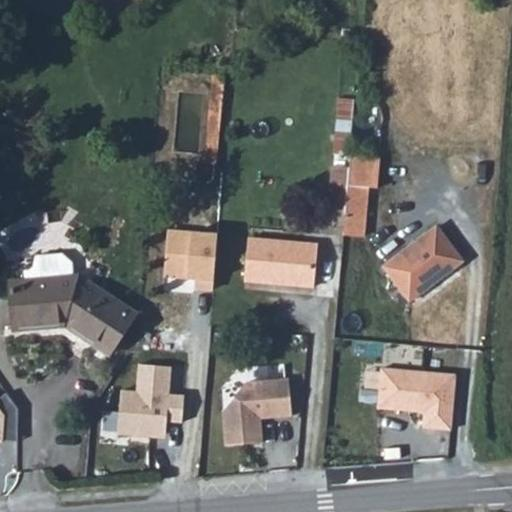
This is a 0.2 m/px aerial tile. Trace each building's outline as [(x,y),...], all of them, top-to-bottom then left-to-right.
[(212,158),(221,159),(226,68),(217,67),(212,158)] [(332,210),(331,231),(352,233),(355,182),(364,182),(366,153),(336,150),(335,163),(332,210)] [(314,209),(332,210),(335,163),(317,162),(314,209)] [(383,257),(409,293),(457,257),(430,221),(383,257)] [(217,236),(167,231),(163,279),(193,281),(192,289),(212,291),(217,236)] [(246,275),(313,285),(318,244),(251,235),(246,275)] [(27,261),(27,268),(81,264),(81,252),(71,242),(44,244),(38,259),(27,261)] [(81,264),(27,268),(18,269),(21,318),(76,315),(117,343),(145,302),(90,265),(81,264)] [(178,362),(143,360),(142,385),(128,384),(126,434),(174,436),(174,420),(191,421),(193,392),(177,391),(178,362)] [(455,375),(380,368),(376,409),(425,413),(423,427),(450,430),(455,375)] [(0,385),(0,440),(14,441),(17,410),(0,385)] [(221,421),(224,455),(259,452),(257,426),(275,424),(275,428),(290,426),(287,390),(245,393),(221,421)]
